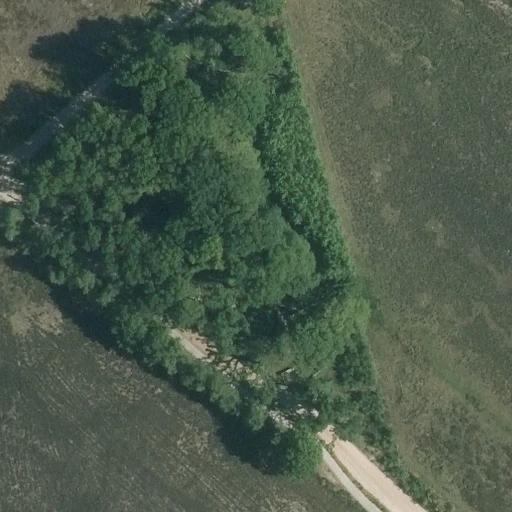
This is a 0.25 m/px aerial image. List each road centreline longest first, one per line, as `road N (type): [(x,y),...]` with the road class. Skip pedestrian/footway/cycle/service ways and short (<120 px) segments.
road 1 (track): [(401,511),(322,431),(237,374),(6,181)]
road 2 (track): [(6,181),(197,0)]
